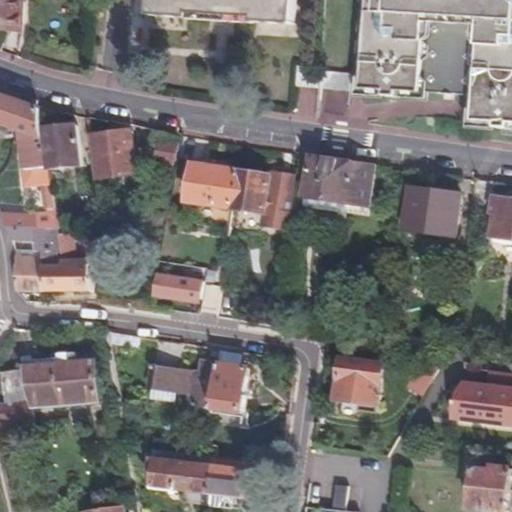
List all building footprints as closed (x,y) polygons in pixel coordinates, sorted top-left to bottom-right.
[(0,0),(0,29),(22,29),(21,0),(0,0)] [(292,23),(294,0),(151,0),(151,16),(188,18),(189,14),(214,15),(214,19),(230,20),(231,16),(255,16),(255,21),(292,23)] [(511,0),(358,0),(354,97),(381,99),(382,91),(385,92),(385,97),(397,98),(397,93),(400,93),(399,100),(430,103),(430,95),(466,98),(465,129),(494,131),(494,123),(497,124),(497,129),(510,129),(510,125),(511,125),(511,0)] [(350,71),(299,68),(298,85),(349,88),(350,71)] [(319,91),(318,113),(345,114),(346,92),(319,91)] [(19,102),(2,96),(0,102),(0,121),(23,130),(46,138),(44,128),(41,110),(19,102)] [(44,128),(46,138),(51,168),(82,164),(76,124),(44,128)] [(46,138),(23,130),(28,166),(25,167),(28,185),(52,180),(51,168),(46,138)] [(138,174),(132,132),(94,137),(101,180),(138,174)] [(173,164),(177,146),(154,141),(150,160),(173,164)] [(378,210),(384,165),(320,157),(314,201),(378,210)] [(234,209),(240,171),(191,165),(187,202),(234,209)] [(270,175),(240,171),(234,209),(265,213),(270,175)] [(455,234),(460,194),(414,188),(409,228),(455,234)] [(511,197),(494,196),(492,216),(494,216),(492,237),(511,239),(511,197)] [(58,214),(2,217),(7,228),(60,228),(58,214)] [(60,228),(7,228),(14,241),(34,243),(35,249),(63,249),(60,228)] [(41,266),(45,291),(96,291),(92,265),(87,265),(86,260),(81,260),(77,228),(60,228),(63,249),(64,256),(59,256),(60,266),(41,266)] [(101,254),(108,254),(105,228),(97,228),(101,254)] [(14,254),(16,291),(45,291),(41,266),(40,256),(35,256),(35,249),(16,249),(16,254),(14,254)] [(40,256),(41,266),(60,266),(59,256),(40,256)] [(205,286),(205,283),(178,279),(178,273),(165,271),(165,277),(159,276),(156,296),(180,299),(180,296),(203,298),(205,286)] [(203,298),(201,312),(219,314),(223,288),(205,286),(203,298)] [(377,357),(379,341),(345,336),(343,354),(377,357)] [(222,348),(220,362),(213,406),(248,412),(251,395),(248,394),(251,377),(247,367),(249,352),(222,348)] [(4,403),(0,403),(0,428),(35,423),(33,404),(99,397),(94,362),(65,364),(64,354),(55,355),(55,360),(20,364),(20,360),(11,361),(12,374),(1,376),(4,403)] [(377,413),(383,363),(339,358),(334,400),(360,403),(360,412),(377,413)] [(213,406),(220,362),(209,361),(206,375),(154,366),(150,387),(164,389),(163,399),(179,402),(182,399),(183,393),(193,395),(193,403),(213,406)] [(424,395),(441,366),(422,364),(410,387),(424,395)] [(511,372),(490,369),(488,384),(464,381),(456,396),(454,417),(511,425),(511,372)] [(242,506),(243,499),(250,499),(255,461),(218,456),(154,448),(150,474),(155,474),(155,482),(158,490),(177,492),(180,489),(214,494),(213,495),(212,508),(232,510),(233,506),(242,506)] [(283,464),(284,451),(259,448),(257,461),(283,464)] [(489,511),(504,511),(510,470),(494,467),(493,472),(474,470),(469,510),(489,511)] [(336,486),(335,507),(359,508),(360,486),(336,486)]
